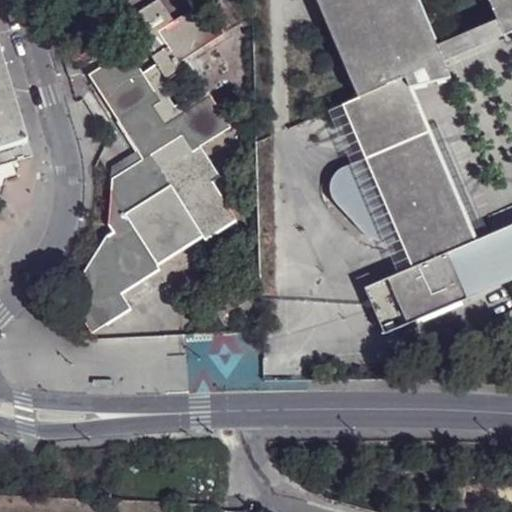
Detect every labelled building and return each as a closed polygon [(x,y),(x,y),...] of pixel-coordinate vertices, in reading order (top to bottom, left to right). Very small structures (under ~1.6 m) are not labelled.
[(226,33),(206,3),(177,22),(162,0),(161,0),(131,20),(142,37),(159,64),(170,80),(185,70),(181,64),(189,58),(226,33)] [(415,0),(315,0),(356,97),(341,103),(363,157),(338,167),(337,169),(335,170),(332,172),(331,174),(330,177),(328,180),(328,183),(327,185),(327,188),(328,191),(329,194),(330,195),(361,231),(364,232),(369,234),(374,236),(380,237),(385,238),(390,238),(397,238),(409,267),(413,277),(405,280),(419,307),(424,304),(428,313),(498,284),(508,279),(511,277),(511,224),(470,242),(406,90),(448,79),(441,61),(511,31),(511,0),(486,0),(495,22),(435,47),(415,0)] [(72,39),(60,43),(70,76),(80,73),(72,47),(75,47),(72,39)] [(0,47),(0,149),(28,141),(0,47)] [(92,76),(146,160),(185,136),(196,151),(204,146),(233,126),(213,96),(168,125),(156,106),(163,102),(145,74),(130,51),(92,76)] [(199,92),(213,96),(189,58),(181,64),(185,70),(199,92)] [(145,74),(163,102),(178,106),(164,85),(170,80),(159,64),(145,74)] [(168,125),(213,96),(199,92),(178,106),(163,102),(156,106),(168,125)] [(239,218),(215,181),(222,176),(204,146),(196,151),(185,136),(146,160),(116,178),(113,225),(116,232),(109,236),(73,296),(97,333),(134,309),(125,293),(163,268),(161,264),(206,235),(208,239),(239,218)] [(364,285),(383,331),(428,313),(424,304),(419,307),(405,280),(413,277),(409,267),(364,285)] [(511,289),(508,279),(498,284),(509,311),(487,320),(511,321),(511,289)] [(218,311),(227,325),(243,330),(257,322),(261,305),(253,291),(239,287),(225,294),(218,311)]
